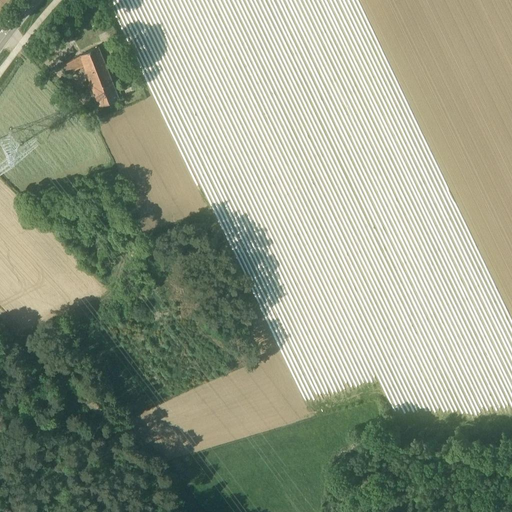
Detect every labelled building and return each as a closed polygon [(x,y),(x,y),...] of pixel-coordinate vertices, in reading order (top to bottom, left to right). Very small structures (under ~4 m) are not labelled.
[(103,23),(97,9),(89,12),(95,26),(103,23)] [(103,26),(95,30),(96,32),(97,33),(98,35),(105,31),(103,26)] [(64,35),(49,44),(55,54),(70,45),(64,35)] [(91,87),(111,78),(98,45),(62,64),(66,73),(83,64),(91,87)] [(111,78),(91,87),(98,106),(119,97),(111,78)] [(111,169),(94,173),(97,185),(114,181),(111,169)] [(116,198),(98,203),(101,214),(119,209),(116,198)]
